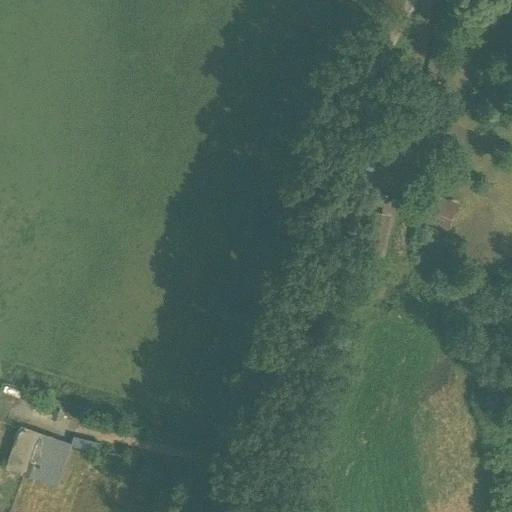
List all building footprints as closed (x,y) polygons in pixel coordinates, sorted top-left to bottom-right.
[(396,126),(361,113),(347,150),(383,163),(396,126)] [(458,204),(431,193),(422,216),(448,227),(458,204)] [(380,212),(354,206),(341,262),(368,269),(380,212)] [(380,212),(368,269),(376,270),(389,214),(380,212)] [(72,444),(19,426),(6,466),(23,472),(58,484),(72,444)]
